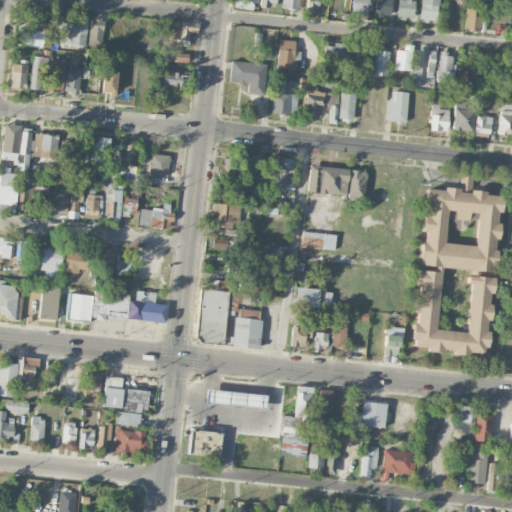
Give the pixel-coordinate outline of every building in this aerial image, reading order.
[(368,0),(352,0),(351,14),(366,15),(368,0)] [(392,0),(375,0),(373,15),(390,17),(392,0)] [(397,0),(397,18),(414,19),(414,0),(397,0)] [(436,22),(437,0),(420,0),(420,21),(436,22)] [(479,32),(482,13),(465,10),(462,29),(479,32)] [(56,44),(84,47),(88,15),(77,14),(76,18),(59,16),(56,44)] [(101,45),(102,17),(89,17),(88,45),(101,45)] [(172,39),(191,40),(191,32),(197,32),(197,22),(173,21),(172,39)] [(18,46),(42,47),(43,30),(19,29),(18,46)] [(294,69),(295,40),(278,40),(277,68),(294,69)] [(343,44),(324,44),(323,59),(343,60),(343,44)] [(412,45),(404,44),(403,50),(395,50),(394,69),(410,70),(412,45)] [(367,76),(387,77),(388,51),(368,50),(367,76)] [(425,77),(433,78),(435,51),(428,50),(425,77)] [(454,71),(450,71),(452,53),(439,52),(436,82),(453,83),(454,71)] [(185,61),(185,53),(171,53),(171,61),(185,61)] [(422,54),(413,53),(411,81),(420,81),(422,54)] [(29,89),(42,90),(46,57),(32,56),(29,89)] [(65,59),(50,58),(48,91),(63,92),(65,59)] [(481,83),(500,85),(502,62),(483,60),(481,83)] [(229,82),(247,83),(247,94),(263,94),(265,63),(230,61),(229,82)] [(468,61),(458,61),(457,83),(468,83),(468,61)] [(10,87),(25,89),(27,65),(12,64),(10,87)] [(117,70),(103,70),(102,92),(115,93),(117,70)] [(184,87),(184,72),(162,70),(161,86),(184,87)] [(77,94),(80,73),(66,71),(63,92),(77,94)] [(291,80),(273,79),(272,113),(296,114),(297,94),(290,93),(291,80)] [(322,88),(305,88),(304,117),(321,118),(322,88)] [(408,92),(392,91),(391,101),(385,100),(383,121),(405,123),(408,92)] [(338,118),(353,119),(354,93),(339,92),(338,118)] [(499,107),(511,109),(511,100),(501,99),(499,107)] [(446,132),(449,110),(439,109),(439,105),(432,103),(428,130),(446,132)] [(472,131),(473,103),(453,103),(452,130),(472,131)] [(511,134),(511,110),(499,110),(498,134),(511,134)] [(474,133),(489,134),(491,117),(476,115),(474,133)] [(4,125),(0,167),(28,169),(32,127),(4,125)] [(33,157),(55,158),(57,135),(34,134),(33,157)] [(92,174),(107,175),(108,137),(92,137),(92,174)] [(73,161),(74,141),(60,140),(60,161),(73,161)] [(291,191),(293,159),(283,158),(283,154),(272,153),(270,190),(291,191)] [(168,175),(169,155),(150,154),(149,175),(168,175)] [(217,166),(217,180),(234,180),(234,158),(223,158),(222,166),(217,166)] [(348,169),(309,164),(306,191),(345,196),(348,169)] [(348,198),(364,199),(365,171),(349,170),(348,198)] [(0,211),(15,213),(19,174),(0,171),(0,211)] [(427,188),(420,265),(475,270),(494,272),(501,194),(470,192),(472,173),(460,172),(458,188),(444,187),(444,190),(427,188)] [(80,210),(81,182),(69,182),(68,210),(80,210)] [(243,186),(218,183),(217,196),(241,200),(243,186)] [(38,210),(38,206),(47,206),(48,187),(33,186),(33,195),(18,194),(17,209),(38,210)] [(67,189),(52,188),(51,215),(66,216),(67,189)] [(121,189),(105,188),(104,221),(121,221),(121,189)] [(84,218),(100,219),(101,195),(85,194),(84,218)] [(124,210),(136,210),(137,200),(125,199),(124,210)] [(161,210),(140,207),(138,225),(169,229),(173,204),(162,203),(161,210)] [(211,224),(238,226),(239,204),(213,203),(211,224)] [(255,215),(276,217),(277,207),(257,204),(255,215)] [(334,249),(335,234),(301,232),(300,248),(334,249)] [(226,247),(226,239),(213,240),(213,247),(226,247)] [(2,246),(0,255),(11,257),(12,247),(2,246)] [(33,264),(42,265),(42,280),(59,280),(61,249),(33,247),(33,264)] [(112,268),(113,247),(99,247),(98,268),(112,268)] [(85,272),(86,253),(64,252),(63,271),(85,272)] [(279,276),(280,264),(266,263),(265,276),(279,276)] [(485,355),(488,320),(490,320),(491,303),(488,303),(489,293),(493,293),(494,278),(470,276),(466,332),(435,330),(439,271),(418,270),(415,314),(412,346),(427,347),(426,350),(485,355)] [(269,295),(270,286),(265,285),(266,280),(254,278),(251,292),(269,295)] [(24,287),(3,284),(4,280),(0,279),(0,315),(14,317),(16,297),(23,298),(24,287)] [(209,289),(214,289),(214,287),(228,288),(228,281),(209,280),(209,289)] [(58,286),(40,285),(38,318),(57,319),(58,286)] [(294,306),(317,307),(318,288),(295,287),(294,306)] [(227,291),(200,289),(195,341),(222,343),(227,291)] [(166,304),(154,303),(156,293),(136,290),(134,300),(129,299),(127,318),(164,323),(166,304)] [(331,292),(321,292),(320,304),(330,305),(331,292)] [(128,294),(94,293),(93,319),(127,321),(128,294)] [(67,320),(90,321),(90,294),(67,294),(67,320)] [(314,307),(299,307),(298,320),(314,321),(314,307)] [(233,347),(260,348),(261,319),(258,319),(258,310),(234,309),(233,347)] [(331,346),(344,347),(347,316),(339,315),(338,323),(333,323),(331,346)] [(307,337),(311,338),(312,328),(291,326),(290,347),(306,348),(307,337)] [(383,361),(390,362),(391,355),(399,355),(401,328),(385,327),(383,361)] [(312,350),(323,352),(325,333),(315,332),(312,350)] [(37,359),(19,356),(15,378),(34,381),(37,359)] [(0,395),(12,397),(17,364),(0,361),(0,395)] [(80,364),(66,363),(64,402),(79,402),(80,364)] [(85,391),(100,391),(101,370),(86,369),(85,391)] [(102,408),(147,411),(148,390),(121,388),(122,377),(104,376),(102,408)] [(283,416),(279,453),(306,456),(312,387),(296,386),(293,417),(283,416)] [(317,418),(331,419),(332,390),(317,389),(317,418)] [(5,412),(27,413),(28,401),(6,400),(5,412)] [(384,427),(386,403),(362,401),(360,425),(384,427)] [(475,408),(459,405),(457,421),(472,423),(475,408)] [(0,436),(13,437),(14,422),(4,422),(5,411),(0,410),(0,436)] [(117,424),(140,425),(140,412),(117,412),(117,424)] [(490,415),(474,415),(473,442),(489,443),(490,415)] [(30,442),(43,442),(44,417),(30,417),(30,442)] [(62,442),(74,443),(76,421),(63,420),(62,442)] [(96,451),(105,451),(106,440),(110,441),(111,424),(98,423),(96,451)] [(92,449),(93,429),(79,428),(78,448),(92,449)] [(114,430),(113,451),(142,453),(144,432),(114,430)] [(218,456),(219,432),(189,431),(188,455),(218,456)] [(337,474),(338,435),(328,434),(326,473),(337,474)] [(369,477),(370,467),(376,468),(377,447),(363,446),(361,476),(369,477)] [(381,481),(387,481),(387,473),(414,474),(414,462),(411,462),(411,451),(382,449),(381,481)] [(322,469),(323,453),(308,452),(307,468),(322,469)] [(486,452),(469,452),(468,484),(484,485),(486,452)] [(503,492),(511,492),(511,459),(504,460),(503,492)] [(486,491),(499,492),(502,464),(489,463),(486,491)] [(73,511),(77,493),(60,491),(56,511),(73,511)]
